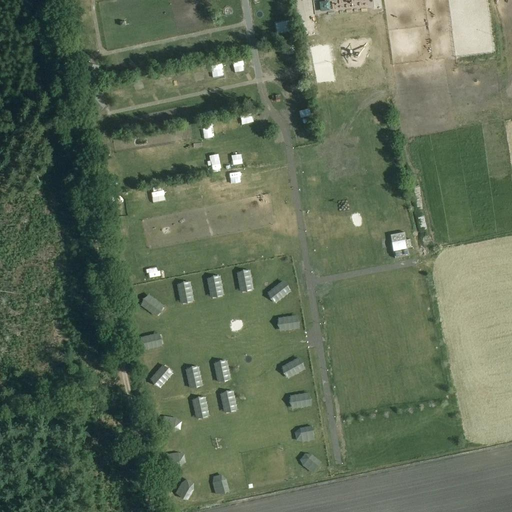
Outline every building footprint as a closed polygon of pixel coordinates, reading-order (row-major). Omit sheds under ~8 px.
[(238,57),(238,40),(228,40),(228,57),(238,57)] [(191,64),(192,50),(182,49),(181,63),(191,64)] [(168,70),(169,54),(158,54),(157,70),(168,70)] [(135,74),(145,74),(146,59),(135,59),(135,74)] [(112,63),(110,78),(120,79),(123,64),(112,63)] [(237,70),(243,82),(248,79),(242,67),(237,70)] [(230,70),(237,85),(243,83),(235,68),(230,70)] [(94,87),(98,71),(93,70),(88,85),(94,87)] [(218,71),(207,76),(215,90),(225,84),(218,71)] [(191,95),(202,89),(195,75),(184,80),(191,95)] [(160,85),(169,100),(179,94),(170,79),(160,85)] [(137,88),(143,104),(154,100),(148,84),(137,88)] [(114,94),(121,108),(131,103),(124,90),(114,94)] [(316,91),(317,98),(325,96),(323,90),(316,91)] [(89,103),(102,116),(109,109),(96,96),(89,103)] [(406,240),(405,233),(391,235),(392,243),(405,240),(406,249),(394,251),(395,259),(409,256),(408,249),(412,248),(410,240),(406,240)]
